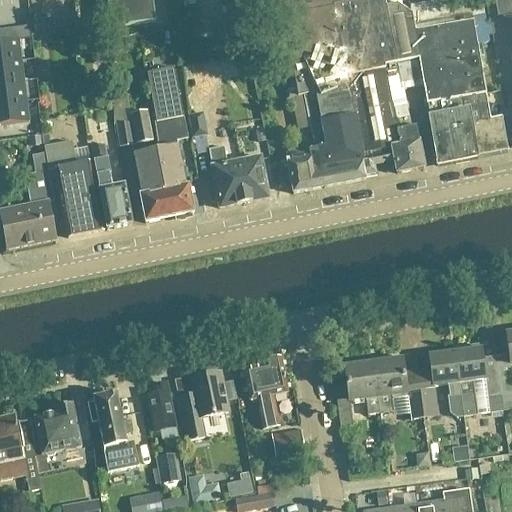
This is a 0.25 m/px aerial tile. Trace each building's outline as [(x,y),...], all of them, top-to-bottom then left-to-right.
[(149,0),(105,0),(109,31),(153,25),(149,0)] [(369,155),(374,154),(346,0),(274,0),(293,91),(283,93),(285,101),(301,98),(309,141),(310,141),(312,152),(303,154),(301,150),(288,153),(288,157),(284,157),(291,197),(311,193),(310,190),(309,186),(321,184),(321,188),(322,191),(363,183),(362,178),(373,176),(369,155)] [(346,0),(374,154),(389,151),(394,177),(423,171),(415,129),(410,130),(408,120),(393,123),(392,113),(404,110),(399,87),(420,83),(416,62),(410,35),(414,34),(410,17),(395,6),(384,8),(382,0),(346,0)] [(511,0),(484,0),(506,108),(511,106),(511,0)] [(410,35),(416,62),(420,83),(436,167),(475,160),(475,158),(507,152),(500,119),(490,122),(471,23),(430,31),(414,34),(410,35)] [(15,31),(16,42),(17,42),(17,43),(29,41),(28,29),(15,31)] [(15,31),(7,32),(8,43),(16,42),(15,31)] [(0,39),(1,44),(8,43),(7,32),(0,32),(0,39)] [(0,65),(20,63),(17,43),(17,42),(16,42),(8,43),(1,44),(0,44),(0,65)] [(20,63),(0,65),(0,86),(22,84),(20,63)] [(153,126),(158,153),(174,150),(173,144),(186,142),(182,121),(173,71),(146,77),(155,125),(153,126)] [(22,84),(0,86),(0,106),(25,104),(22,84)] [(0,128),(28,125),(25,104),(0,106),(0,128)] [(130,118),(135,147),(151,144),(145,115),(130,118)] [(187,119),(192,141),(206,138),(202,116),(187,119)] [(130,127),(116,129),(119,150),(133,148),(130,127)] [(42,150),(47,174),(54,173),(67,240),(67,241),(103,234),(102,233),(90,171),(74,174),(73,169),(74,169),(70,145),(42,150)] [(91,165),(106,234),(130,228),(122,190),(109,192),(107,183),(109,183),(105,162),(104,163),(101,149),(89,151),(92,165),(91,165)] [(176,149),(174,150),(158,153),(171,217),(171,221),(193,217),(192,215),(187,190),(185,190),(176,149)] [(218,211),(250,205),(266,202),(258,160),(225,167),(222,150),(207,153),(218,211)] [(171,221),(171,217),(158,153),(133,158),(141,199),(139,199),(144,225),(144,227),(171,221)] [(53,205),(47,174),(24,179),(30,209),(0,214),(0,215),(8,253),(54,244),(47,206),(53,205)] [(508,365),(495,367),(500,399),(511,396),(511,387),(509,368),(511,367),(511,331),(505,333),(506,336),(504,337),(508,365)] [(479,353),(477,353),(476,349),(464,350),(464,355),(453,356),(463,420),(476,418),(473,394),(470,394),(469,386),(483,384),(488,417),(502,415),(500,399),(495,367),(481,369),(479,353)] [(455,421),(463,420),(453,356),(441,358),(440,354),(428,355),(429,360),(426,360),(429,376),(416,378),(423,421),(436,420),(432,391),(448,389),(449,397),(446,397),(449,416),(455,421)] [(423,421),(416,378),(402,380),(400,364),(397,364),(397,360),(383,362),(384,366),(372,368),(378,416),(393,414),(391,397),(404,395),(408,423),(423,421)] [(263,369),(243,373),(249,404),(255,403),(262,433),(278,430),(272,400),(287,397),(280,362),(262,365),(263,369)] [(366,418),(378,416),(372,368),(344,371),(347,388),(334,390),(340,431),(353,429),(349,403),(364,401),(366,418)] [(193,398),(177,401),(186,443),(202,440),(198,421),(226,415),(218,376),(189,382),(193,398)] [(167,387),(152,390),(154,398),(147,399),(155,435),(176,431),(167,387)] [(90,426),(97,425),(108,476),(138,470),(135,453),(128,454),(116,397),(106,399),(107,400),(93,403),(93,404),(85,406),(90,426)] [(57,417),(34,422),(42,459),(81,451),(71,407),(56,410),(57,417)] [(0,483),(26,478),(30,497),(41,494),(34,460),(36,460),(28,424),(16,427),(14,420),(0,422),(0,483)] [(271,440),(275,461),(275,462),(303,457),(300,435),(271,440)] [(158,461),(158,462),(162,487),(180,484),(176,458),(158,461)] [(202,480),(189,483),(194,507),(219,501),(216,488),(204,491),(202,480)] [(256,499),(272,496),(270,489),(255,492),(256,499)] [(133,500),(135,511),(160,511),(157,495),(133,500)] [(443,506),(415,510),(415,511),(469,511),(468,495),(442,499),(443,506)] [(272,496),(256,499),(233,503),(234,511),(262,511),(274,510),(273,496),(272,496)]
